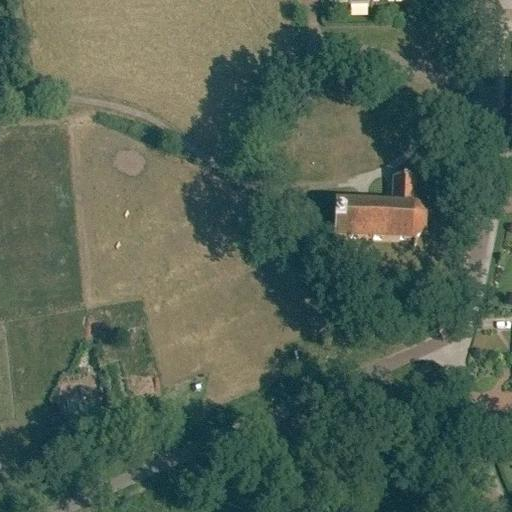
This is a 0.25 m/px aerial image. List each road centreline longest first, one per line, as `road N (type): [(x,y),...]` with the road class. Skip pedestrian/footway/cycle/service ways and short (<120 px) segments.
road 1 (residential): [(75,511),(458,335)]
road 2 (residential): [(458,335),(490,189),(491,0)]
road 3 (residential): [(503,511),(486,480),(454,357),(458,335)]
